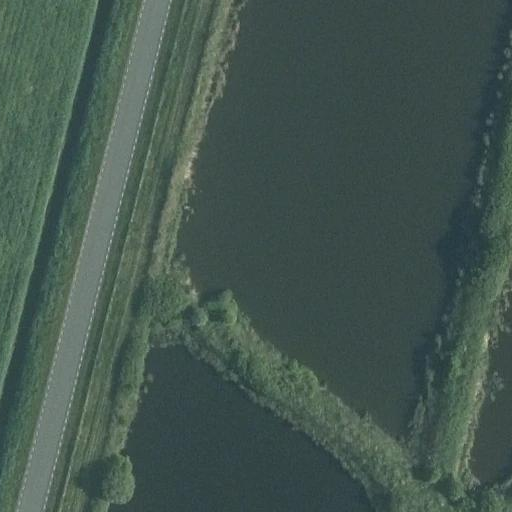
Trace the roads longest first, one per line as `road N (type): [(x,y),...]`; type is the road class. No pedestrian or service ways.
road 1 (track): [(78,511),(206,0)]
road 2 (unclassified): [(30,511),(157,0)]
